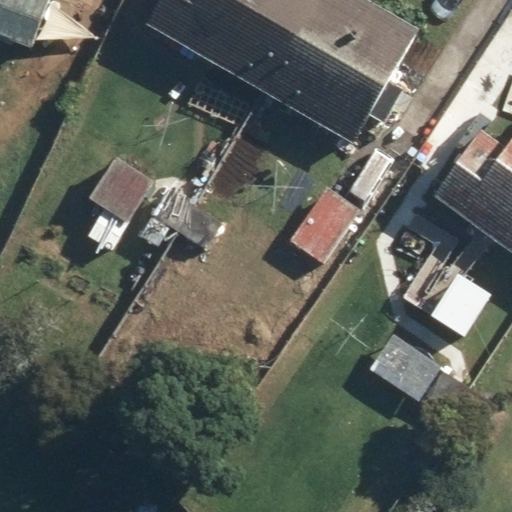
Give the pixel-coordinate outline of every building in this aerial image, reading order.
[(55,0),(0,0),(0,37),(34,52),(55,0)] [(171,0),(156,26),(358,144),(425,30),(373,0),(171,0)] [(511,141),(489,125),(439,194),(511,246),(511,141)] [(128,159),(99,195),(131,220),(160,184),(128,159)] [(366,212),(332,187),(296,236),(331,261),(366,212)] [(170,190),(156,213),(216,247),(229,224),(170,190)] [(402,335),(376,368),(422,403),(447,370),(402,335)]
